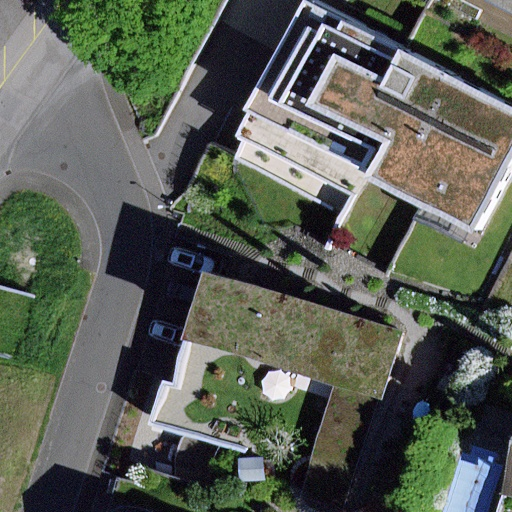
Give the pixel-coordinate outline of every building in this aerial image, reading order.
[(511,104),(313,0),(312,0),(231,155),(348,216),(369,176),(475,232),(511,162),(511,104)] [(511,0),(445,0),(446,0),(485,0),(511,14),(511,0)] [(405,330),(208,272),(174,385),(166,382),(154,423),(309,469),(301,497),(344,510),(378,398),(384,400),(405,330)] [(37,298),(0,286),(0,353),(19,359),(37,298)] [(265,458),(239,459),(240,484),(266,482),(265,458)]
